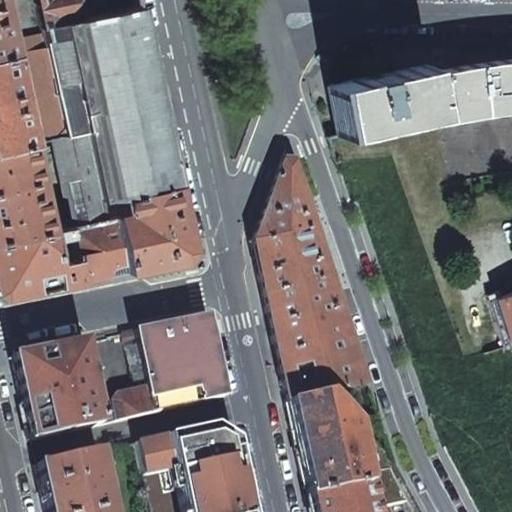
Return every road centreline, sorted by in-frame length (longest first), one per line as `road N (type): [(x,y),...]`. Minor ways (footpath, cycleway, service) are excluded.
road 1 (residential): [(443,511),(414,458),(284,89)]
road 2 (residential): [(167,0),(219,240)]
road 3 (residential): [(228,278),(281,511)]
road 4 (residential): [(0,325),(228,278)]
road 5 (residential): [(320,15),(511,18)]
road 6 (residential): [(219,240),(284,89)]
